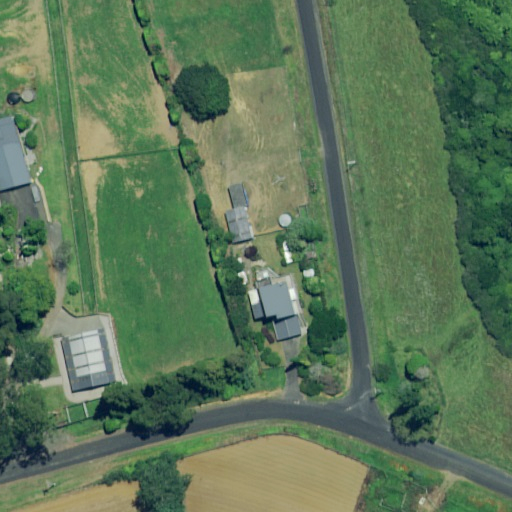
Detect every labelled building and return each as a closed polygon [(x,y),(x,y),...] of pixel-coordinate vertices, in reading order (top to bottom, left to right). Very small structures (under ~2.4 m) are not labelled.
[(30,71),(25,52),(4,58),(7,69),(14,67),(16,75),(30,71)] [(35,183),(20,117),(0,122),(0,178),(3,190),(35,183)] [(255,239),(243,184),(231,187),(236,210),(227,212),(233,243),(255,239)] [(292,214),(281,215),(282,227),(293,226),(292,214)] [(249,284),(244,259),(235,260),(238,275),(235,275),(238,287),(249,284)] [(314,263),(302,265),(304,282),(316,280),(314,263)] [(305,334),(293,283),(251,292),(257,321),(273,317),(278,340),(305,334)] [(112,383),(101,331),(64,340),(76,391),(112,383)]
